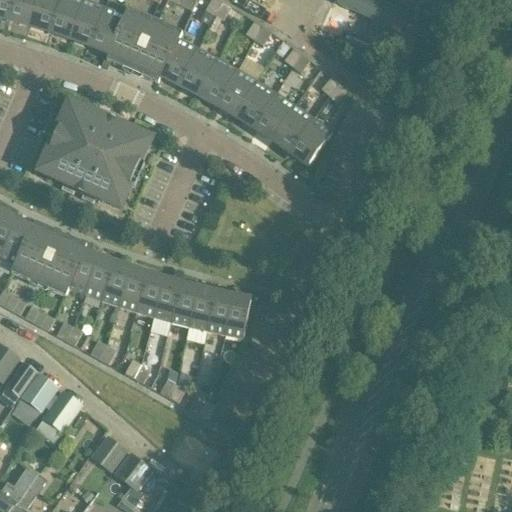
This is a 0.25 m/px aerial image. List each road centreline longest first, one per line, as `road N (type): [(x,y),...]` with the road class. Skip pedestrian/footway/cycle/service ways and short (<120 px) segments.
road 1 (secondary): [(333,511),(511,97)]
road 2 (residential): [(0,53),(40,63),(203,137),(335,227)]
